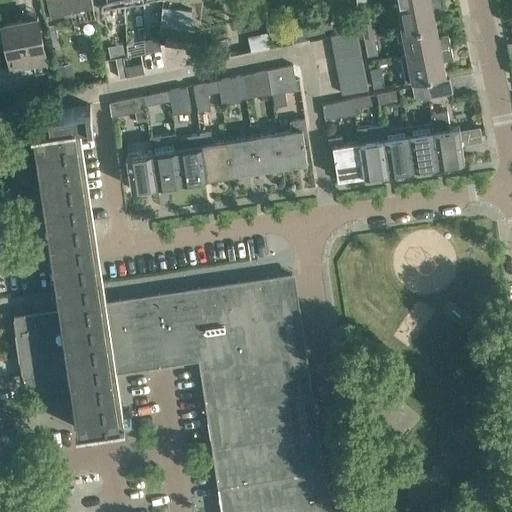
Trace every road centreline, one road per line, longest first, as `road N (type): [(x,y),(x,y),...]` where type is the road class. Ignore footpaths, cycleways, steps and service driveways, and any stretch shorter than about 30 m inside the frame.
road 1 (residential): [(98,91),(304,50),(332,217)]
road 2 (residential): [(349,511),(302,221)]
road 3 (residential): [(121,249),(302,221)]
road 4 (residential): [(332,217),(511,190)]
road 5 (residential): [(511,158),(480,0)]
road 6 (residential): [(121,249),(98,91)]
road 7 (residential): [(0,267),(121,249)]
